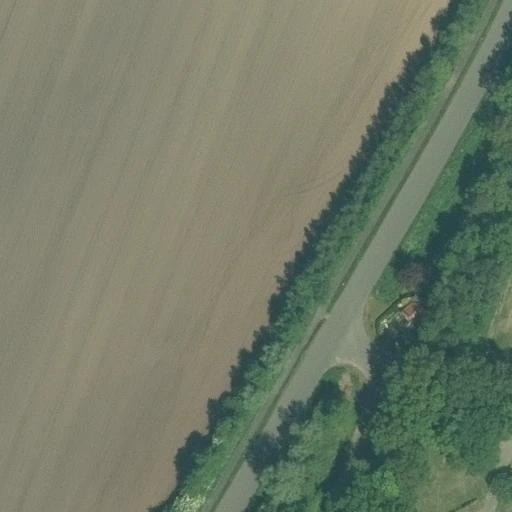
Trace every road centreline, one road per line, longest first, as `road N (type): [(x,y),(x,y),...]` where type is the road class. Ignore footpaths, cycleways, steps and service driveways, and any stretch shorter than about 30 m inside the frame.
road 1 (tertiary): [(511,21),(428,185),(335,340)]
road 2 (unclassified): [(346,511),(390,391),(374,361),(335,340)]
road 3 (tertiary): [(335,340),(234,511)]
